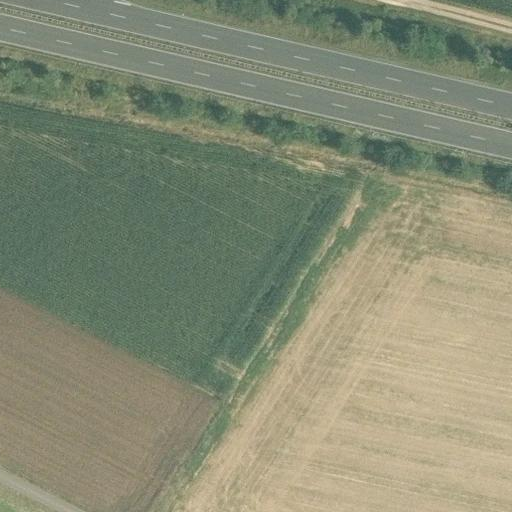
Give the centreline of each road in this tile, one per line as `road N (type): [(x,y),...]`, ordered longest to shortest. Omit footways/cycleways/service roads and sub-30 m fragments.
road 1 (trunk): [(0,27),(511,147)]
road 2 (trunk): [(511,107),(52,0)]
road 3 (track): [(369,184),(164,511)]
